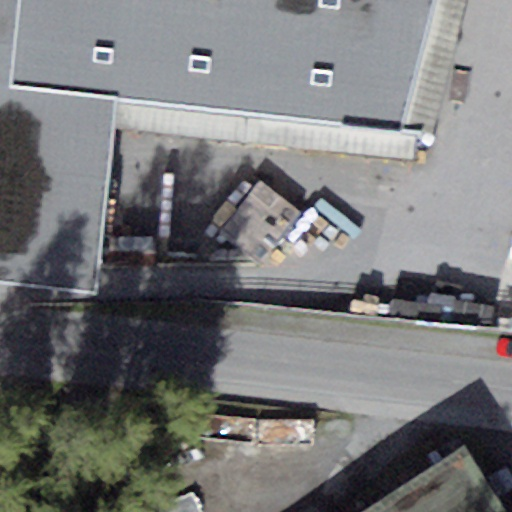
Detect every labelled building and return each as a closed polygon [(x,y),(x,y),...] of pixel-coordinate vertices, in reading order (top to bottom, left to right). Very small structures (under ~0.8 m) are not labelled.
[(19,0),(0,0),(0,283),(94,294),(121,99),(10,86),(19,0)] [(444,0),(19,0),(10,86),(121,99),(406,134),(444,0)] [(240,181),(208,228),(262,265),(294,218),(240,181)] [(511,330),(511,206),(492,327),(511,330)] [(485,511),(455,455),(356,506),(359,511),(485,511)]
